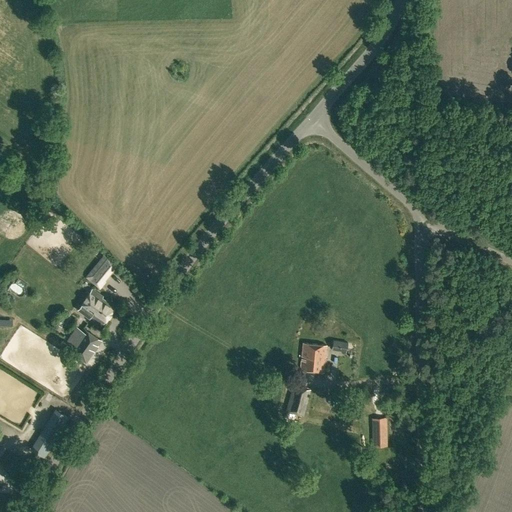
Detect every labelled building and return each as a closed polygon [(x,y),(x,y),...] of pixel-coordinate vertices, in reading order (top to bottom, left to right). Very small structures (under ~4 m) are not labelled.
[(7,177),(3,183),(10,188),(14,183),(7,177)] [(103,255),(85,276),(97,286),(115,264),(103,255)] [(91,314),(103,323),(115,305),(106,299),(105,300),(101,298),(103,296),(91,288),(78,309),(89,317),(91,314)] [(86,362),(101,340),(83,327),(68,350),(86,362)] [(346,353),(349,341),(334,339),(332,349),(343,350),(343,353),(346,353)] [(324,372),(327,345),(304,343),(301,369),(324,372)] [(312,390),(293,385),(286,411),(304,416),(312,390)] [(44,456),(69,417),(56,409),(32,449),(44,456)] [(372,446),(388,445),(387,417),(372,418),(372,446)]
